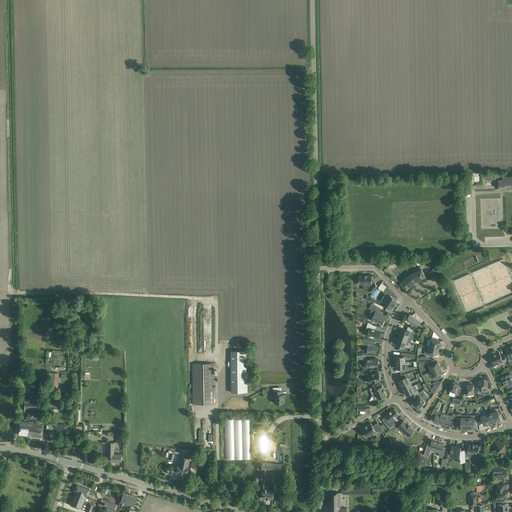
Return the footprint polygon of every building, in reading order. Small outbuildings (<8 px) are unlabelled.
[(511,179),(498,180),(499,190),(511,189),(511,179)] [(410,274),(415,282),(418,281),(422,280),(422,279),(426,277),(425,277),(421,267),(416,270),(416,271),(410,274)] [(413,284),(415,282),(410,274),(405,279),(403,278),(399,282),(406,289),(406,290),(410,287),(410,288),(413,285),(413,284)] [(363,284),(363,287),(369,286),(371,288),(369,290),(372,292),(378,286),(374,283),(373,283),(373,281),(372,281),(372,275),(367,276),(367,275),(363,275),(363,276),(359,276),(359,278),(358,278),(358,282),(359,282),(359,284),(363,284)] [(382,291),(382,292),(385,293),(383,296),(387,298),(383,305),(382,305),(390,310),(390,309),(393,305),(393,306),(395,303),(397,300),(391,296),(393,292),(394,293),(394,292),(387,285),(387,286),(383,291),(382,291)] [(381,309),(372,303),(369,308),(372,309),(369,313),(372,315),(370,318),(377,322),(382,324),(385,317),(378,313),(379,312),(379,313),(379,312),(381,309)] [(421,322),(423,320),(415,312),(412,315),(410,314),(405,321),(409,323),(410,322),(414,324),(414,323),(418,325),(420,321),(421,322)] [(378,327),(368,322),(367,324),(366,328),(369,328),(367,335),(370,336),(370,337),(373,338),(374,337),(378,338),(380,331),(377,330),(378,327)] [(399,334),(408,337),(409,337),(411,332),(412,332),(414,330),(408,326),(407,330),(401,328),(399,334)] [(438,341),(438,338),(432,337),(430,346),(439,348),(440,342),(438,341)] [(368,346),(367,352),(377,352),(378,345),(374,344),(374,341),(366,339),(364,345),(368,346)] [(398,339),(396,345),(399,346),(398,350),(406,351),(407,349),(404,348),(406,342),(398,339)] [(437,354),(439,348),(430,346),(426,345),(424,353),(428,354),(427,355),(433,357),(434,354),(437,354)] [(248,392),(247,350),(230,351),(231,392),(248,392)] [(401,356),(396,357),(396,363),(405,362),(405,357),(410,357),(410,353),(401,352),(401,356)] [(491,358),(491,359),(494,366),(497,365),(496,364),(503,361),(503,362),(507,360),(504,355),(501,356),(499,352),(492,355),(493,357),(491,358)] [(438,361),(437,362),(435,362),(434,360),(428,362),(432,371),(440,367),(438,361)] [(214,404),(214,399),(213,364),(192,364),(193,404),(214,404)] [(441,374),(443,373),(442,371),(440,367),(432,371),(435,376),(433,377),(435,380),(442,377),(441,374)] [(413,376),(411,372),(402,374),(404,378),(399,380),(402,386),(410,382),(408,378),(413,376)] [(368,373),(364,374),(365,379),(367,378),(369,383),(372,382),(372,383),(378,381),(378,380),(380,380),(380,378),(381,377),(380,375),(379,374),(378,373),(375,373),(370,374),(370,375),(368,375),(368,373)] [(511,376),(510,373),(504,376),(500,378),(502,384),(504,383),(505,387),(509,385),(510,386),(511,385),(511,380),(511,379),(511,376)] [(478,382),(479,384),(476,386),(479,393),(489,389),(487,386),(488,385),(487,382),(486,382),(484,379),(483,379),(479,380),(480,381),(478,382)] [(449,391),(459,395),(461,388),(458,387),(459,384),(458,383),(458,382),(455,381),(454,382),(453,381),(452,385),(451,385),(450,388),(449,391)] [(410,382),(402,386),(404,390),(412,386),(410,382)] [(464,396),(474,395),(473,384),(472,384),(472,383),(468,384),(468,385),(466,385),(467,388),(464,388),(464,396)] [(378,384),(370,388),(372,395),(376,394),(378,399),(379,399),(379,400),(382,398),(386,396),(384,392),(385,391),(384,389),(383,389),(382,386),(379,387),(378,384)] [(404,390),(407,395),(418,390),(415,385),(412,386),(404,390)] [(274,395),(274,403),(283,403),(283,395),(281,395),(281,391),(272,391),(272,395),(274,395)] [(414,404),(413,405),(416,408),(416,407),(417,408),(425,401),(424,401),(425,400),(421,395),(422,394),(420,392),(415,396),(417,399),(413,403),(414,404)] [(44,400),(25,399),(24,410),(44,411),(44,400)] [(500,407),(491,410),(492,412),(495,421),(501,419),(499,414),(502,413),(500,407)] [(432,412),(431,416),(435,417),(434,421),(439,422),(442,413),(437,412),(438,409),(434,408),(432,412)] [(389,419),(385,423),(390,429),(398,422),(398,421),(396,420),(395,418),(396,417),(399,414),(394,409),(386,415),(387,416),(389,419)] [(492,412),(486,414),(489,423),(495,421),(492,412),(491,410),(492,412)] [(442,413),(439,422),(444,424),(447,415),(442,413)] [(447,415),(444,424),(450,426),(451,421),(455,422),(456,414),(453,413),(452,416),(447,415)] [(482,419),(484,425),(489,423),(486,414),(481,416),(480,413),(477,414),(478,420),(482,419)] [(457,414),(456,416),(457,425),(461,425),(461,428),(467,428),(467,415),(461,415),(461,414),(457,414)] [(476,415),(467,415),(467,428),(474,428),(474,422),(477,422),(476,415)] [(225,419),(226,459),(251,459),(250,418),(225,419)] [(41,438),(42,433),(44,421),(40,420),(39,424),(33,423),(33,422),(29,421),(29,422),(20,421),(18,435),(41,438)] [(404,420),(397,426),(407,437),(408,435),(411,438),(411,439),(417,442),(421,435),(414,432),(413,434),(412,432),(413,431),(410,427),(408,424),(407,424),(404,420)] [(367,425),(364,426),(365,427),(361,429),(366,436),(369,434),(370,435),(378,430),(379,432),(383,430),(378,422),(374,424),(374,425),(373,426),(371,423),(367,425)] [(265,450),(264,435),(257,435),(258,446),(255,446),(255,451),(265,450)] [(438,442),(432,440),(431,442),(428,441),(424,455),(428,456),(431,450),(435,451),(438,442)] [(497,452),(500,451),(505,451),(505,443),(502,443),(502,440),(494,441),(494,445),(497,445),(497,452)] [(121,462),(121,457),(121,454),(113,454),(114,449),(115,449),(115,442),(107,442),(107,457),(107,462),(121,462)] [(443,446),(443,444),(438,442),(435,451),(440,453),(439,456),(442,457),(446,447),(443,446)] [(468,445),(468,444),(468,445),(468,453),(474,453),(474,455),(479,454),(479,459),(483,459),(483,452),(479,452),(478,444),(475,444),(471,444),(468,445)] [(451,452),(450,456),(459,457),(458,462),(461,462),(462,461),(462,462),(465,462),(466,462),(465,450),(462,450),(461,450),(461,451),(460,451),(460,450),(460,447),(458,446),(457,446),(453,445),(452,445),(451,449),(451,452)] [(190,458),(185,457),(180,456),(178,464),(177,464),(175,472),(186,475),(188,467),(190,458)] [(266,483),(266,481),(267,470),(270,471),(280,471),(281,464),(262,463),(261,470),(260,483),(266,483)] [(497,477),(501,477),(506,477),(506,470),(502,470),(502,467),(495,468),(493,468),(494,474),(497,474),(497,477)] [(262,488),(262,493),(261,498),(272,499),(273,491),(267,490),(267,488),(266,488),(266,487),(267,487),(267,483),(266,483),(260,483),(260,487),(262,487),(262,488)] [(70,505),(74,507),(81,509),(86,496),(87,494),(89,489),(76,484),(74,490),(75,490),(70,505)] [(497,499),(502,498),(507,498),(507,490),(504,490),(504,485),(497,485),(497,490),(496,490),(497,499)] [(134,506),(135,501),(137,496),(123,492),(122,497),(120,502),(134,506)] [(333,492),(328,492),(328,511),(340,511),(347,511),(347,508),(340,508),(340,505),(340,502),(340,492),(333,492)] [(116,504),(109,501),(106,507),(114,510),(116,504)] [(500,501),(493,501),(493,505),(494,505),(494,511),(507,511),(508,510),(508,507),(507,504),(500,504),(500,501)] [(88,502),(85,511),(87,511),(91,511),(95,505),(88,502)]
